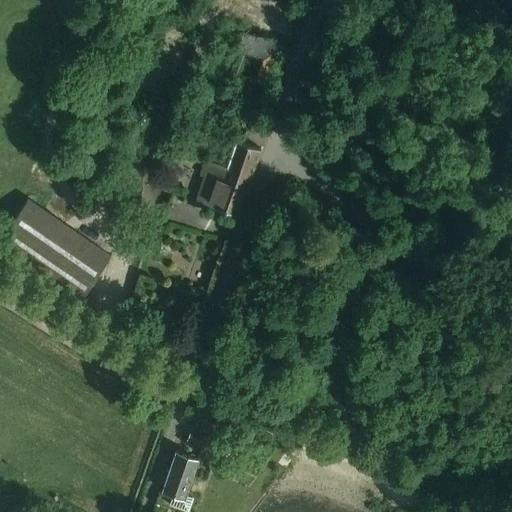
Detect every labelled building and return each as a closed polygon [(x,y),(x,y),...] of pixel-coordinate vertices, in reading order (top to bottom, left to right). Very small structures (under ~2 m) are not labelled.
[(285,48),(244,34),(239,50),(201,38),(164,147),(206,161),(204,166),(208,168),(196,201),(239,216),(264,152),(244,145),(249,130),(257,131),(285,48)] [(154,116),(141,114),(139,135),(151,136),(154,116)] [(148,137),(120,134),(113,210),(141,213),(148,137)] [(111,257),(28,200),(0,241),(0,253),(77,307),(111,257)] [(191,430),(207,435),(215,438),(219,426),(195,419),(191,430)] [(207,435),(191,430),(187,444),(202,449),(207,435)] [(176,453),(164,492),(174,495),(171,505),(190,511),(194,497),(186,495),(197,460),(176,453)]
